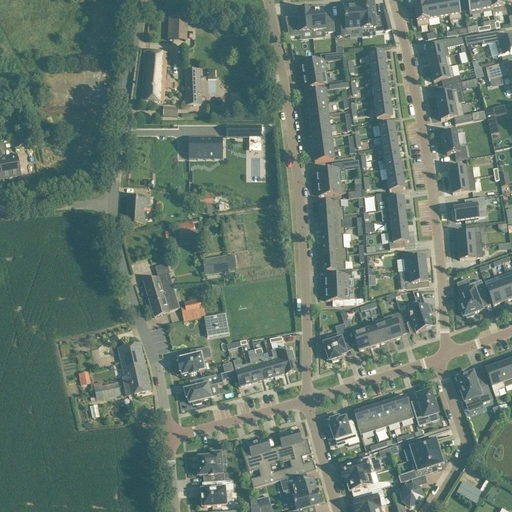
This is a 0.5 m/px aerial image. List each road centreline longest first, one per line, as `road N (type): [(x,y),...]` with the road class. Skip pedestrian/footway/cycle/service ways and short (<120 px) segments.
road 1 (residential): [(267,0),(301,228),(306,401)]
road 2 (residential): [(446,355),(420,118),(393,0)]
road 3 (tertiary): [(167,438),(159,377),(116,254),(113,204)]
road 4 (tertiary): [(113,204),(139,0)]
road 5 (residential): [(437,360),(465,446),(431,511)]
road 6 (residential): [(167,438),(306,401)]
road 7 (residential): [(306,401),(437,360)]
